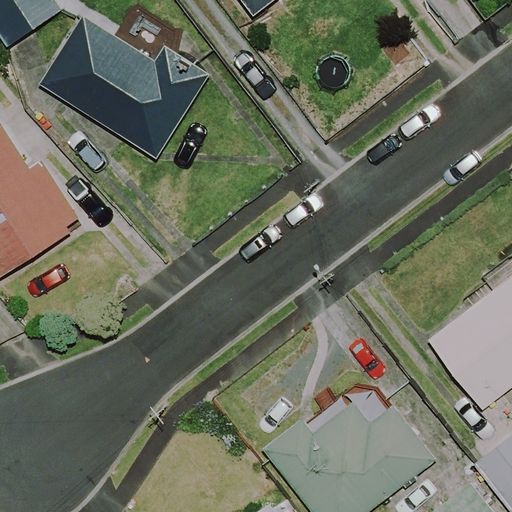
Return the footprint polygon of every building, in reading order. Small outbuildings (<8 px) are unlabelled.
[(0,0),(0,43),(6,54),(64,18),(53,0),(0,0)] [(242,0),(258,20),(283,0),(242,0)] [(81,12),(37,82),(155,155),(199,85),(81,12)] [(0,122),(0,273),(68,231),(0,122)] [(511,271),(431,338),(491,411),(511,393),(511,271)] [(383,417),(365,393),(312,432),(305,422),(268,450),(313,511),(366,511),(437,460),(397,407),(383,417)] [(511,511),(511,429),(468,463),(479,479),(504,511),(511,511)] [(504,511),(479,479),(436,511),(504,511)]
